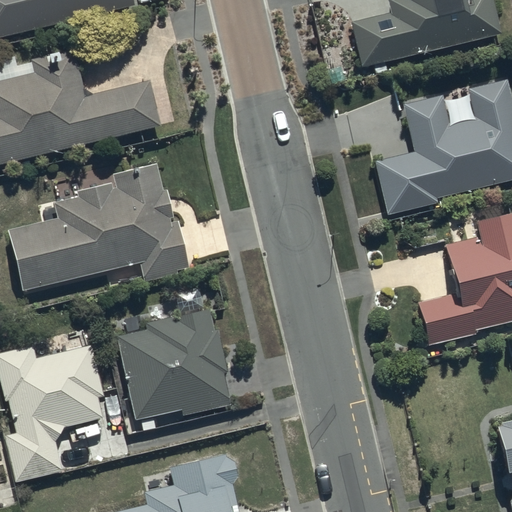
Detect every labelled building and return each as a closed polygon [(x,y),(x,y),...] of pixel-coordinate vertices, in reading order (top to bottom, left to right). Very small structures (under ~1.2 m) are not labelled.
[(0,0),(0,37),(127,7),(125,0),(0,0)] [(387,0),(380,2),(384,17),(345,27),(356,70),(368,67),(370,76),(384,73),(382,64),(497,35),(488,0),(387,0)] [(0,164),(154,129),(144,84),(78,99),(67,53),(26,62),(28,75),(0,81),(0,164)] [(446,96),(411,105),(419,139),(407,142),(409,148),(368,159),(383,214),(431,203),(430,199),(511,179),(511,123),(498,127),(493,104),(463,111),(446,96)] [(51,222),(0,232),(0,234),(13,294),(134,268),(137,282),(171,275),(170,273),(181,270),(172,225),(166,226),(159,193),(155,193),(150,167),(106,176),(109,187),(69,195),(71,201),(48,206),(51,222)] [(511,229),(511,230),(508,216),(468,225),(472,240),(437,249),(448,296),(409,306),(418,347),(470,335),(469,331),(511,320),(511,229)] [(142,332),(109,339),(127,422),(173,412),(175,419),(225,408),(217,375),(221,374),(212,332),(207,333),(202,310),(140,323),(142,332)] [(28,349),(0,355),(0,405),(1,405),(8,436),(1,438),(10,483),(57,473),(51,443),(56,429),(96,421),(92,401),(96,400),(86,350),(31,361),(28,349)] [(511,511),(511,422),(479,432),(492,479),(497,478),(501,496),(492,507),(494,511),(511,511)] [(140,508),(125,511),(233,511),(226,484),(231,482),(224,455),(161,471),(166,488),(137,495),(140,508)]
